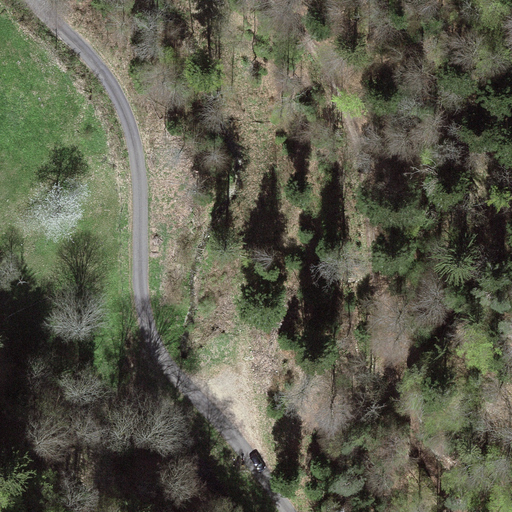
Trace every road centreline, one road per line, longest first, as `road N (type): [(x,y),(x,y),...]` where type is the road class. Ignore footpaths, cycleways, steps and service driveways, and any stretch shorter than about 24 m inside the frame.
road 1 (unclassified): [(286,511),(151,338),(129,119),(104,75),(36,0)]
road 2 (track): [(457,511),(391,374),(349,116),(315,51),(271,0)]
road 3 (track): [(214,414),(256,253),(260,131),(248,93),(194,0)]
